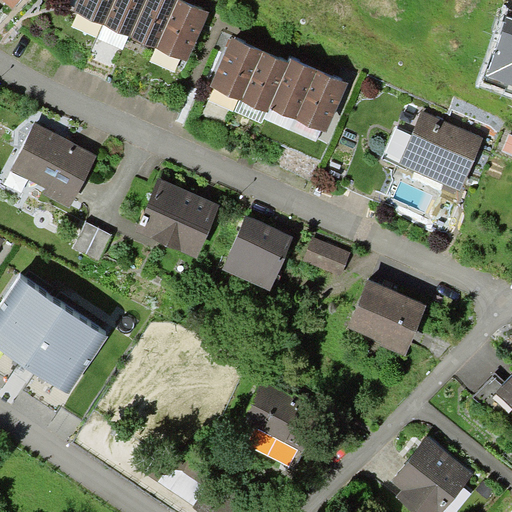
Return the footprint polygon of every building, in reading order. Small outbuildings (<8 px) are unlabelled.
[(3,0),(13,8),(20,0),(3,0)] [(78,0),(74,11),(105,25),(115,0),(78,0)] [(147,0),(115,0),(105,25),(131,36),(147,0)] [(178,0),(147,0),(131,36),(157,48),(178,0)] [(209,13),(181,0),(178,0),(157,48),(188,61),(209,13)] [(511,12),(488,76),(511,84),(511,12)] [(211,87),(242,101),(264,51),(233,37),(211,87)] [(290,63),(264,51),(242,101),(269,112),(271,108),(290,63)] [(293,58),(290,63),(271,108),(297,119),(319,69),(293,58)] [(349,83),(319,69),(297,119),(327,132),(349,83)] [(398,163),(461,191),(484,138),(422,110),(398,163)] [(43,194),(71,208),(98,157),(36,124),(12,170),(46,189),(43,194)] [(511,135),(509,134),(502,150),(511,154),(511,135)] [(137,232),(197,258),(220,205),(159,179),(137,232)] [(222,270),(271,291),(295,237),(246,216),(222,270)] [(112,234),(87,222),(74,248),(98,261),(112,234)] [(303,260),(342,276),(351,251),(313,236),(303,260)] [(107,337),(20,278),(0,307),(0,348),(68,394),(107,337)] [(347,328),(405,356),(427,305),(368,279),(347,328)] [(495,393),(506,382),(495,373),(472,396),(495,417),(508,403),(495,393)] [(508,403),(511,407),(511,374),(506,382),(495,393),(508,403)] [(243,423),(304,452),(323,411),(263,382),(243,423)] [(58,413),(24,390),(13,406),(47,429),(58,413)] [(395,498),(413,511),(442,511),(474,473),(428,435),(390,481),(401,490),(395,498)] [(144,473),(200,511),(234,511),(245,496),(167,441),(144,473)]
